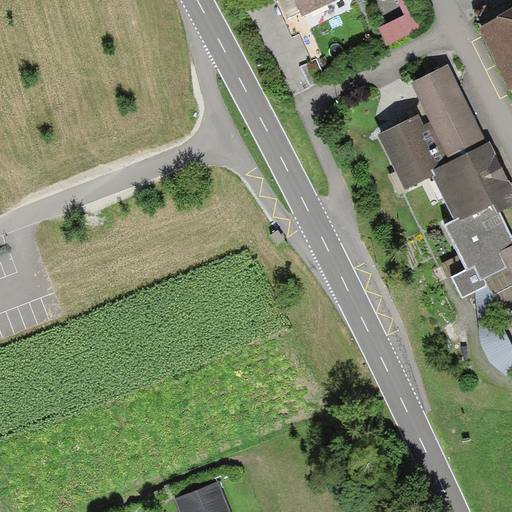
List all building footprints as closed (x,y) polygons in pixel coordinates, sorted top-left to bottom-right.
[(290,0),(299,20),(344,0),(290,0)] [(511,6),(476,32),(511,89),(511,88),(511,6)] [(415,11),(379,29),(391,52),(427,34),(415,11)] [(414,118),(373,136),(401,191),(430,177),(452,221),(441,226),(462,268),(449,277),(459,301),(485,288),(480,277),(501,268),(511,291),(511,242),(497,214),(511,206),(511,195),(442,67),(407,84),(427,123),(419,127),(414,118)] [(176,511),(229,511),(217,483),(172,501),(176,511)]
